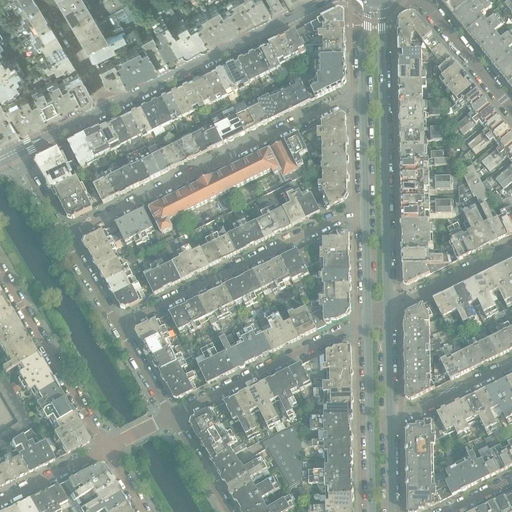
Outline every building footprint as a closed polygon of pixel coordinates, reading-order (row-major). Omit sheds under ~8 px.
[(0,8),(1,10),(19,0),(5,0),(0,3),(0,8)] [(19,12),(35,3),(33,0),(19,0),(1,10),(5,16),(17,8),(19,12)] [(56,0),(61,7),(69,21),(88,9),(87,7),(82,0),(56,0)] [(103,0),(88,9),(69,21),(76,33),(84,47),(122,29),(130,25),(141,20),(131,2),(133,0),(137,0),(140,3),(144,0),(103,0)] [(266,6),(262,0),(220,0),(222,2),(223,4),(236,26),(264,12),(266,6)] [(440,0),(453,16),(470,2),(472,0),(440,0)] [(460,25),(488,3),(488,2),(490,0),(479,0),(473,6),(470,2),(453,16),(460,25)] [(503,12),(511,4),(511,0),(509,0),(500,8),(503,12)] [(13,29),(40,12),(35,3),(19,12),(21,16),(9,23),(13,29)] [(484,20),(481,16),(491,7),(488,3),(460,25),(467,33),(484,20)] [(203,42),(236,26),(223,4),(216,8),(215,6),(191,20),(203,41),(203,42)] [(511,4),(503,12),(507,16),(511,12),(511,13),(511,12),(511,4)] [(203,41),(191,20),(190,19),(184,23),(181,18),(178,20),(169,5),(163,8),(157,11),(153,14),(174,50),(177,49),(180,53),(191,47),(191,48),(196,45),(203,41)] [(344,26),(344,13),(339,10),(295,32),(299,38),(304,35),(308,33),(308,34),(309,34),(313,33),(331,33),(331,26),(344,26)] [(26,33),(30,31),(46,21),(40,12),(13,29),(16,34),(24,29),(26,33)] [(174,50),(153,14),(153,13),(149,16),(153,23),(151,24),(158,34),(158,38),(153,41),(149,35),(139,41),(141,44),(154,66),(159,63),(160,60),(163,59),(164,61),(172,56),(170,53),(174,50)] [(420,32),(413,23),(418,18),(416,16),(409,15),(409,14),(406,15),(403,16),(404,17),(399,22),(399,23),(398,26),(408,26),(408,39),(411,40),(411,38),(412,37),(413,39),(420,32)] [(474,42),(502,20),(498,15),(487,23),(484,20),(467,33),(474,42)] [(441,45),(420,19),(418,18),(413,23),(420,32),(413,39),(415,41),(419,38),(431,53),(441,45)] [(498,37),(495,33),(506,24),(502,20),(474,42),(481,51),(498,37)] [(24,47),(51,31),(46,21),(30,31),(33,34),(20,42),(24,47)] [(122,29),(84,47),(90,57),(106,50),(111,47),(115,45),(113,41),(128,34),(130,38),(135,36),(130,25),(122,29)] [(345,45),(344,26),(331,26),(331,33),(313,33),(309,34),(307,40),(313,40),(313,39),(319,38),(319,45),(345,45)] [(408,39),(408,26),(398,26),(398,27),(399,52),(422,51),(418,44),(411,44),(411,40),(408,39)] [(41,49),(57,40),(51,31),(24,47),(27,54),(36,48),(36,47),(39,46),(41,49)] [(304,48),(299,38),(295,32),(279,40),(285,50),(290,47),(295,58),(306,53),(304,48)] [(489,60),(511,41),(511,32),(501,41),(498,37),(481,51),(489,60)] [(311,45),(310,41),(308,42),(304,35),(299,38),(304,48),(311,45)] [(38,64),(62,49),(57,40),(41,49),(43,53),(35,58),(38,64)] [(295,58),(290,47),(285,50),(279,40),(269,45),(270,47),(280,66),(295,58)] [(509,51),(511,47),(511,41),(489,60),(495,67),(511,54),(509,51)] [(121,82),(154,66),(141,44),(110,59),(121,82)] [(346,76),(345,45),(319,45),(312,46),(311,45),(304,48),(306,53),(309,59),(310,59),(310,77),(317,77),(346,76)] [(437,60),(447,53),(441,45),(431,53),(437,60)] [(280,66),(270,47),(266,48),(264,48),(260,49),(259,52),(270,73),(281,68),(280,66)] [(69,61),(62,49),(38,64),(32,67),(36,73),(50,64),(52,69),(69,61)] [(110,59),(106,50),(90,57),(96,67),(110,59)] [(422,64),(422,53),(422,51),(399,52),(399,69),(411,69),(411,64),(422,64)] [(270,73),(259,52),(256,54),(253,53),(250,55),(249,57),(259,78),(270,73)] [(443,67),(452,59),(447,53),(437,60),(433,64),(439,70),(443,67)] [(1,54),(0,54),(0,94),(9,89),(19,83),(22,81),(17,72),(27,65),(24,60),(21,55),(6,64),(4,59),(1,54)] [(511,54),(495,67),(502,77),(511,69),(511,54)] [(259,78),(249,57),(245,59),(242,58),(239,60),(238,62),(249,84),(249,83),(259,78)] [(121,82),(110,59),(96,67),(107,85),(112,87),(121,82)] [(457,83),(465,76),(452,59),(443,67),(439,70),(444,76),(440,80),(452,94),(461,87),(457,83)] [(72,65),(69,61),(56,68),(61,78),(75,71),(72,65)] [(249,84),(238,62),(234,64),(231,63),(228,65),(227,68),(239,91),(250,86),(249,83),(249,84)] [(422,74),(422,64),(411,64),(411,69),(399,69),(399,82),(426,81),(426,75),(426,73),(422,74)] [(239,91),(227,68),(223,70),(220,69),(217,71),(216,73),(228,96),(239,91)] [(511,69),(502,77),(509,86),(511,83),(511,69)] [(84,88),(80,78),(79,79),(75,71),(61,78),(64,84),(74,104),(76,102),(77,104),(87,99),(88,94),(85,88),(84,88)] [(228,96),(216,73),(212,75),(211,75),(209,75),(208,75),(206,76),(205,77),(205,79),(217,102),(228,96)] [(316,100),(341,87),(342,88),(342,87),(346,82),(346,76),(317,77),(317,83),(318,86),(311,90),(316,100)] [(455,106),(476,89),(465,76),(457,83),(461,87),(452,94),(454,97),(451,100),(455,106)] [(277,88),(288,82),(285,78),(275,84),(277,88)] [(217,102),(205,79),(201,81),(198,80),(194,82),(193,84),(205,107),(217,102)] [(74,104),(64,84),(58,87),(55,80),(51,81),(50,80),(44,82),(46,86),(58,111),(67,107),(69,107),(70,107),(72,106),(73,105),(74,104)] [(316,100),(311,90),(310,87),(305,89),(301,81),(290,87),(301,107),(316,100)] [(423,98),(423,90),(423,89),(426,89),(426,81),(399,82),(400,93),(412,93),(412,99),(423,98)] [(19,83),(9,89),(11,93),(21,87),(19,83)] [(205,107),(193,84),(190,86),(187,85),(183,87),(182,90),(194,112),(205,107)] [(58,111),(46,86),(40,89),(39,87),(35,89),(34,87),(29,90),(30,92),(43,119),(51,114),(53,115),(55,115),(56,114),(57,113),(58,111)] [(301,107),(290,87),(280,92),(290,112),(301,107)] [(27,126),(14,100),(13,97),(5,101),(3,98),(11,93),(9,89),(0,94),(0,105),(15,130),(20,132),(26,129),(26,127),(27,126)] [(469,110),(483,98),(476,89),(455,106),(451,109),(446,110),(447,116),(453,115),(454,115),(465,106),(469,110)] [(194,112),(182,90),(178,92),(176,91),(172,93),(172,95),(183,117),(194,112)] [(43,119),(30,92),(24,95),(14,100),(27,126),(36,122),(38,122),(39,122),(41,121),(42,120),(43,119)] [(290,112),(280,92),(269,97),(280,118),(290,112)] [(423,104),(423,98),(412,99),(412,93),(400,93),(400,112),(424,111),(427,111),(427,106),(427,103),(423,104)] [(183,117),(172,95),(171,95),(168,97),(165,96),(162,98),(161,100),(173,122),(183,117)] [(269,123),(258,103),(255,96),(244,102),(257,129),(269,123)] [(280,118),(269,97),(258,103),(269,123),(280,118)] [(472,121),(490,107),(483,98),(469,110),(472,114),(457,125),(459,131),(469,124),(467,121),(470,118),(472,121)] [(173,122),(161,100),(158,102),(156,101),(152,103),(151,105),(162,127),(173,122)] [(257,129),(244,102),(241,103),(233,107),(246,134),(257,129)] [(162,127),(151,105),(148,107),(145,106),(142,107),(142,110),(153,132),(162,127)] [(246,134),(233,107),(222,113),(224,117),(225,120),(235,139),(246,134)] [(483,127),(497,115),(490,107),(472,121),(475,124),(472,126),(469,124),(459,131),(459,132),(463,136),(479,123),(483,127)] [(153,132),(142,110),(138,112),(136,111),(132,112),(131,115),(142,136),(142,137),(153,132)] [(426,118),(440,117),(440,111),(427,111),(427,114),(424,114),(424,111),(400,112),(400,123),(426,123),(426,118)] [(235,139),(225,120),(219,123),(218,120),(224,117),(222,113),(211,118),(214,125),(224,145),(235,139)] [(347,152),(346,135),(346,117),(341,114),(322,124),(322,130),(318,130),(318,140),(322,140),(323,153),(347,152)] [(142,136),(131,115),(128,117),(127,115),(119,119),(131,142),(136,151),(136,153),(147,147),(148,147),(144,139),(142,140),(141,137),(142,136)] [(471,150),(504,123),(497,115),(483,127),(486,131),(468,146),(471,150)] [(131,142),(119,119),(109,124),(110,125),(121,147),(125,156),(136,151),(131,142)] [(213,150),(203,130),(199,122),(196,123),(188,127),(188,128),(192,136),(192,135),(202,156),(213,150)] [(442,135),(442,129),(426,129),(426,123),(400,123),(400,136),(425,136),(424,131),(428,131),(429,135),(442,135)] [(494,140),(496,144),(511,132),(504,123),(471,150),(475,155),(494,140)] [(121,147),(110,125),(106,127),(104,126),(99,129),(111,152),(121,147)] [(224,145),(214,125),(203,130),(213,150),(224,145)] [(111,152),(99,129),(68,144),(76,159),(79,167),(111,152)] [(486,167),(511,145),(511,133),(511,132),(496,144),(500,148),(482,163),(486,167)] [(202,156),(192,135),(192,136),(181,141),(192,161),(202,156)] [(300,157),(308,153),(304,146),(303,143),(299,135),(284,142),(285,142),(303,178),(308,176),(304,166),(300,157)] [(443,142),(442,135),(429,135),(429,139),(429,140),(425,140),(425,136),(400,136),(401,149),(427,148),(427,142),(443,142)] [(170,143),(168,139),(167,137),(157,142),(159,145),(160,148),(170,143)] [(192,161),(181,141),(172,145),(182,166),(192,161)] [(170,222),(272,172),(274,176),(280,173),(285,182),(291,180),(292,183),(294,182),(303,178),(285,142),(270,150),(269,149),(149,209),(162,236),(174,230),(170,222)] [(76,159),(68,144),(63,147),(70,163),(76,159)] [(313,153),(308,144),(304,146),(308,153),(313,153)] [(172,171),(162,150),(160,148),(159,145),(149,150),(161,176),(172,171)] [(182,166),(172,145),(162,150),(172,171),(182,166)] [(511,162),(511,160),(511,145),(486,167),(490,172),(507,158),(511,162)] [(161,176),(149,150),(147,147),(136,153),(151,181),(161,176)] [(443,160),(443,153),(427,154),(427,148),(401,149),(401,161),(443,160)] [(66,165),(58,149),(37,159),(35,165),(51,191),(52,191),(77,178),(83,175),(82,172),(78,175),(76,171),(71,174),(66,165)] [(347,170),(347,152),(323,153),(323,166),(322,166),(322,171),(323,171),(347,170)] [(151,181),(136,153),(126,158),(140,186),(151,181)] [(140,186),(126,158),(126,156),(115,161),(118,168),(130,191),(140,186)] [(429,167),(452,166),(452,160),(443,160),(401,161),(401,173),(429,173),(429,167)] [(500,185),(511,175),(511,160),(511,162),(511,163),(511,167),(496,180),(500,185)] [(498,219),(487,195),(473,167),(466,171),(468,176),(464,178),(459,181),(459,184),(459,196),(459,206),(462,204),(476,198),(480,207),(488,223),(498,242),(507,237),(498,219)] [(130,191),(118,168),(99,178),(100,180),(93,184),(95,188),(103,205),(130,191)] [(345,201),(348,197),(347,170),(323,171),(323,184),(319,184),(319,194),(324,193),(324,202),(317,206),(320,213),(345,201)] [(452,178),(429,178),(429,173),(401,173),(401,185),(459,184),(459,181),(459,178),(452,178)] [(503,190),(511,182),(511,175),(500,185),(503,190)] [(93,210),(85,194),(77,178),(52,191),(55,197),(57,198),(67,218),(73,220),(93,210)] [(320,213),(317,206),(312,195),(304,199),(294,182),(292,183),(283,187),(291,205),(283,209),(292,227),(320,213)] [(452,197),(459,196),(459,184),(401,185),(402,197),(430,197),(430,191),(451,190),(452,197)] [(487,195),(493,190),(491,186),(485,191),(487,195)] [(180,238),(233,212),(271,193),(269,189),(253,197),(253,196),(178,233),(180,238)] [(511,234),(511,222),(502,202),(499,195),(493,197),(502,217),(498,219),(507,237),(511,234)] [(453,208),(453,201),(430,202),(430,197),(402,197),(402,209),(430,208),(430,205),(434,205),(434,208),(453,208)] [(498,242),(488,223),(484,225),(476,209),(480,207),(476,198),(462,204),(466,211),(463,212),(470,227),(466,229),(469,235),(477,252),(498,242)] [(511,208),(507,199),(502,202),(511,222),(511,208)] [(292,227),(283,209),(276,213),(273,208),(272,206),(260,212),(264,219),(256,223),(265,241),(292,227)] [(459,217),(459,208),(453,208),(434,208),(430,208),(402,209),(402,221),(429,221),(430,221),(447,220),(450,220),(453,220),(459,217)] [(146,234),(154,230),(144,211),(116,225),(119,231),(122,237),(123,240),(127,246),(135,242),(137,246),(149,240),(146,234)] [(265,241),(256,223),(248,227),(244,219),(232,225),(236,232),(228,237),(237,254),(265,241)] [(429,257),(429,251),(403,252),(403,266),(450,265),(467,257),(450,220),(447,220),(450,227),(448,229),(453,239),(452,244),(450,245),(455,256),(449,259),(449,258),(434,259),(434,258),(429,258),(429,257)] [(477,252),(469,235),(466,236),(463,234),(458,224),(455,225),(453,220),(450,220),(467,257),(477,252)] [(432,244),(432,226),(429,226),(429,221),(402,221),(403,252),(429,251),(429,244),(432,244)] [(119,231),(116,225),(111,227),(107,230),(108,232),(112,230),(114,233),(115,232),(119,231)] [(205,233),(208,231),(205,226),(192,232),(195,238),(197,237),(198,238),(206,234),(205,233)] [(349,273),(348,233),(345,230),(340,230),(338,233),(338,234),(332,234),(330,237),(330,238),(325,238),(323,240),(323,251),(320,251),(321,261),(324,261),(324,273),(349,273)] [(113,245),(110,238),(107,240),(103,231),(86,240),(84,245),(88,252),(89,251),(90,254),(98,270),(99,269),(117,260),(113,252),(127,246),(123,240),(119,242),(113,245)] [(237,254),(228,237),(228,235),(220,239),(218,234),(205,240),(198,244),(199,247),(210,268),(237,254)] [(210,268),(199,247),(192,251),(188,245),(176,251),(180,258),(172,262),(182,282),(210,268)] [(309,259),(305,249),(298,252),(302,261),(309,259)] [(308,273),(306,269),(302,261),(298,252),(298,251),(281,260),(291,279),(292,282),(303,276),(305,278),(306,278),(310,276),(308,273)] [(133,277),(127,265),(122,267),(118,259),(117,260),(99,269),(104,280),(105,279),(114,297),(115,297),(134,287),(130,279),(133,277)] [(312,267),(308,260),(310,259),(309,259),(302,261),(306,269),(312,267)] [(182,282),(172,262),(164,266),(161,260),(150,266),(152,272),(144,275),(150,288),(154,296),(182,282)] [(291,279),(281,260),(254,273),(263,291),(270,287),(274,295),(286,289),(283,283),(291,279)] [(511,275),(506,264),(485,275),(494,294),(499,291),(508,308),(511,306),(511,308),(508,310),(510,314),(511,313),(511,275)] [(415,282),(450,265),(403,266),(403,276),(404,276),(404,283),(408,286),(415,282)] [(263,291),(254,273),(225,287),(234,305),(243,301),(246,308),(258,302),(255,295),(263,291)] [(350,285),(349,273),(324,273),(321,273),(321,279),(323,279),(323,286),(325,286),(350,285)] [(490,296),(494,294),(485,275),(464,285),(473,304),(479,302),(487,319),(498,313),(490,296)] [(143,301),(139,293),(142,291),(139,284),(134,287),(115,297),(120,308),(126,309),(143,301)] [(350,311),(350,285),(325,286),(325,298),(320,298),(320,303),(311,303),(311,306),(306,308),(316,331),(326,326),(326,325),(330,325),(331,323),(331,321),(336,321),(347,316),(350,311)] [(478,323),(469,306),(473,304),(464,285),(443,295),(453,314),(457,312),(466,329),(470,327),(474,325),(478,323)] [(234,305),(225,287),(199,300),(207,318),(215,315),(224,332),(232,328),(229,322),(226,323),(224,318),(230,315),(227,309),(234,305)] [(3,300),(0,296),(0,294),(0,315),(9,311),(9,310),(9,308),(8,305),(5,304),(3,300)] [(453,314),(443,295),(433,300),(437,308),(442,319),(448,327),(455,324),(450,316),(453,314)] [(199,322),(207,318),(199,300),(170,314),(176,327),(178,331),(180,335),(189,331),(190,334),(202,328),(199,322)] [(437,308),(433,300),(428,303),(432,310),(437,308)] [(316,331),(306,308),(294,314),(288,301),(285,302),(283,303),(283,304),(291,322),(300,339),(316,331)] [(300,339),(291,322),(284,325),(278,313),(277,314),(274,308),(283,304),(283,303),(271,309),(271,308),(265,312),(268,318),(266,319),(272,331),(264,335),(273,353),(300,339)] [(433,318),(430,312),(429,311),(426,312),(423,305),(408,313),(406,316),(406,324),(430,323),(430,319),(433,318)] [(258,316),(257,315),(256,312),(255,310),(250,313),(251,313),(246,315),(249,321),(258,316)] [(26,340),(26,337),(25,335),(23,334),(20,329),(18,325),(16,321),(15,321),(13,317),(13,314),(12,312),(9,311),(0,315),(0,345),(5,354),(27,340),(26,340)] [(495,321),(505,316),(503,312),(493,317),(495,321)] [(172,348),(168,341),(171,339),(165,327),(163,328),(158,320),(139,329),(137,335),(141,342),(142,341),(151,359),(152,359),(172,348)] [(273,353),(264,335),(257,339),(251,327),(248,321),(241,324),(244,329),(238,332),(245,345),(237,349),(245,366),(273,353)] [(511,350),(511,328),(509,322),(496,329),(500,335),(491,340),(500,357),(511,350)] [(430,323),(406,324),(404,324),(405,335),(417,335),(417,342),(440,341),(439,338),(449,334),(447,330),(439,333),(431,336),(433,340),(430,340),(430,323)] [(245,366),(237,349),(234,343),(231,335),(225,338),(223,333),(217,335),(220,341),(226,353),(235,372),(245,366)] [(500,357),(491,340),(483,344),(480,337),(475,340),(471,333),(470,334),(469,335),(472,341),(467,343),(471,350),(463,354),(471,371),(500,357)] [(440,345),(440,341),(417,342),(417,335),(405,335),(405,354),(436,353),(440,353),(440,345)] [(235,372),(226,353),(219,357),(212,345),(217,343),(214,337),(207,340),(202,343),(199,344),(202,350),(200,351),(206,361),(197,365),(200,370),(203,376),(207,385),(235,372)] [(5,374),(20,365),(36,355),(30,346),(30,344),(29,342),(27,341),(27,340),(5,354),(10,363),(2,368),(5,374)] [(351,370),(351,349),(351,348),(348,345),(343,345),(340,348),(340,349),(335,349),(333,351),(333,352),(329,352),(324,355),(325,366),(323,366),(323,371),(351,370)] [(462,376),(452,357),(450,358),(452,346),(442,349),(441,362),(442,362),(445,369),(446,371),(451,381),(462,376)] [(187,366),(184,360),(186,359),(183,353),(178,356),(174,348),(172,348),(152,359),(157,369),(159,369),(168,387),(168,386),(188,376),(184,368),(187,366)] [(471,371),(463,354),(462,354),(461,352),(452,357),(462,376),(471,371)] [(436,360),(436,353),(405,354),(405,372),(418,371),(418,366),(431,366),(431,364),(432,364),(432,365),(434,365),(439,365),(439,360),(436,360)] [(37,355),(36,355),(20,365),(23,371),(18,374),(20,378),(17,380),(23,389),(26,388),(28,391),(34,388),(38,395),(55,385),(37,355)] [(309,381),(306,375),(301,366),(290,371),(300,392),(312,386),(309,381)] [(431,383),(431,366),(418,366),(418,371),(405,372),(406,383),(431,383)] [(352,407),(352,388),(351,370),(323,371),(314,373),(306,375),(309,381),(325,380),(325,384),(324,384),(324,394),(325,394),(325,407),(352,407)] [(292,395),(300,392),(290,371),(265,383),(276,403),(280,401),(290,420),(293,419),(296,425),(299,423),(296,417),(295,418),(294,416),(297,415),(294,409),(298,406),(292,395)] [(188,376),(168,386),(174,397),(179,399),(196,390),(191,380),(197,378),(195,373),(188,376)] [(203,376),(197,378),(202,388),(207,385),(203,376)] [(411,401),(435,389),(444,384),(441,379),(432,383),(431,383),(406,383),(406,398),(411,401)] [(511,424),(511,403),(511,402),(511,401),(511,392),(506,380),(486,391),(495,410),(500,407),(509,426),(511,424)] [(0,391),(10,386),(10,385),(8,381),(0,385),(0,391)] [(280,425),(272,408),(271,406),(276,403),(265,383),(245,394),(255,414),(259,411),(260,413),(269,430),(275,428),(278,434),(280,432),(277,426),(280,425)] [(72,414),(64,400),(55,385),(38,395),(41,401),(36,404),(38,407),(35,409),(37,413),(30,417),(34,423),(37,421),(35,418),(38,415),(41,419),(43,417),(46,421),(51,418),(55,424),(72,414)] [(0,393),(2,397),(13,391),(12,389),(10,386),(0,391),(0,393)] [(16,396),(15,394),(13,391),(2,397),(5,402),(16,396)] [(500,431),(490,412),(495,410),(486,391),(465,401),(474,419),(474,420),(479,418),(489,438),(484,440),(486,444),(497,439),(494,433),(500,431)] [(250,416),(255,414),(245,394),(224,404),(232,418),(236,425),(240,423),(249,440),(260,435),(251,418),(250,416)] [(8,407),(19,401),(16,396),(5,402),(8,407)] [(12,413),(23,406),(19,401),(8,407),(12,413)] [(466,423),(474,419),(465,401),(438,414),(448,435),(456,432),(460,440),(471,434),(466,423)] [(217,416),(222,413),(226,421),(232,418),(224,404),(192,420),(190,425),(198,439),(222,425),(222,424),(221,425),(217,419),(219,418),(217,416)] [(14,417),(25,411),(23,406),(12,413),(14,417)] [(351,434),(350,424),(350,421),(352,419),(352,407),(325,407),(324,407),(324,418),(311,418),(311,424),(300,424),(300,431),(311,431),(311,432),(324,432),(324,442),(351,441),(353,440),(353,435),(351,434)] [(17,422),(28,416),(25,411),(14,417),(17,422)] [(87,440),(72,414),(55,424),(59,430),(53,434),(58,442),(66,455),(71,452),(80,447),(81,447),(86,445),(87,440)] [(432,459),(432,446),(435,446),(435,442),(448,435),(438,414),(432,417),(433,421),(424,421),(424,424),(417,425),(417,428),(409,428),(407,433),(407,459),(432,459)] [(28,416),(17,422),(19,424),(23,422),(29,430),(30,430),(35,426),(28,416)] [(17,422),(15,424),(22,435),(29,430),(23,422),(19,424),(17,422)] [(300,482),(300,448),(300,442),(300,431),(300,424),(300,423),(299,423),(296,425),(280,432),(278,434),(262,441),(267,449),(265,450),(288,489),(300,482)] [(21,435),(22,435),(15,424),(10,427),(17,438),(21,435)] [(243,439),(239,433),(236,427),(227,433),(222,425),(198,439),(216,468),(234,457),(232,453),(231,452),(240,447),(237,443),(243,439)] [(17,438),(10,427),(5,431),(12,441),(17,438)] [(54,461),(48,448),(46,444),(44,440),(38,443),(36,440),(30,430),(29,430),(22,435),(21,435),(38,469),(54,461)] [(12,441),(5,431),(0,433),(0,434),(7,445),(9,444),(12,441)] [(17,438),(12,441),(9,444),(9,445),(11,443),(16,452),(28,474),(38,469),(21,435),(17,438)] [(351,451),(351,441),(324,442),(311,443),(311,442),(300,442),(300,448),(311,447),(311,450),(324,450),(324,460),(351,459),(352,458),(353,456),(353,454),(352,453),(351,451)] [(491,477),(483,460),(478,462),(475,461),(476,459),(471,449),(475,447),(473,442),(463,447),(466,452),(469,458),(464,461),(465,463),(457,467),(467,489),(491,477)] [(59,458),(54,447),(52,448),(51,446),(48,448),(54,461),(59,458)] [(28,474),(16,452),(4,457),(3,454),(6,452),(3,447),(2,448),(0,449),(0,458),(0,460),(0,459),(0,485),(1,487),(28,474)] [(511,466),(511,461),(506,449),(502,451),(500,447),(489,452),(495,464),(499,461),(504,471),(511,466)] [(504,471),(499,461),(495,464),(489,452),(484,455),(486,458),(483,460),(491,477),(504,471)] [(221,477),(239,466),(234,457),(216,468),(221,477)] [(352,487),(351,467),(353,463),(351,459),(324,460),(325,471),(309,471),(309,469),(301,469),(301,479),(309,479),(309,486),(325,485),(325,496),(352,495),(354,491),(352,487)] [(432,476),(432,459),(407,459),(407,476),(432,476)] [(250,480),(268,469),(262,460),(245,470),(241,465),(239,466),(221,477),(233,497),(253,485),(250,480)] [(78,505),(75,500),(90,491),(93,496),(114,484),(108,474),(104,467),(98,466),(58,486),(65,499),(66,503),(71,510),(78,505)] [(467,489),(457,467),(446,472),(450,481),(446,483),(448,486),(452,496),(467,489)] [(432,487),(432,476),(407,476),(408,511),(418,511),(418,510),(425,510),(425,506),(432,506),(439,503),(436,497),(436,487),(432,487)] [(265,498),(280,489),(274,479),(256,490),(253,485),(233,497),(241,511),(253,511),(264,506),(268,503),(265,498)] [(110,511),(125,503),(119,494),(114,484),(93,496),(96,501),(79,511),(78,509),(72,511),(99,511),(102,511),(110,511)] [(59,506),(66,503),(65,499),(58,486),(29,500),(35,511),(59,511),(61,511),(59,506)] [(289,511),(295,509),(292,503),(297,500),(294,494),(267,511),(264,506),(253,511),(289,511)] [(352,511),(352,503),(353,502),(354,500),(354,498),(353,496),(352,495),(325,496),(325,507),(309,507),(302,507),(301,511),(352,511)] [(511,511),(505,497),(495,502),(500,511),(511,511)] [(35,511),(29,500),(4,511),(35,511)] [(500,511),(495,502),(486,507),(488,511),(500,511)] [(130,511),(125,503),(110,511),(130,511)]
